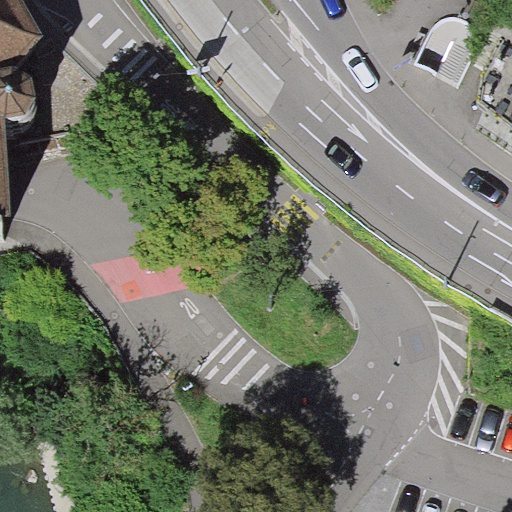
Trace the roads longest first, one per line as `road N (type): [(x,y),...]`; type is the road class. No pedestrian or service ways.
road 1 (residential): [(362,431),(400,357),(381,295),(184,109),(84,0)]
road 2 (residential): [(0,192),(69,195),(100,213),(195,334),(246,374),(362,431)]
road 3 (secondary): [(325,86),(414,169),(511,236)]
road 4 (secondary): [(213,0),(258,52),(325,86)]
